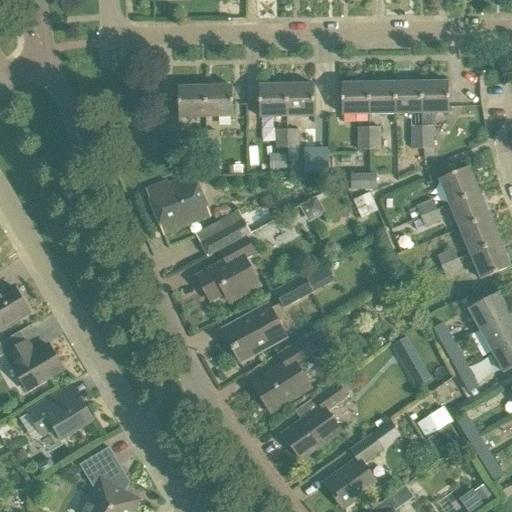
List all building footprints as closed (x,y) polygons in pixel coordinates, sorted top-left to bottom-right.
[(395,114),(421,114),(422,114),(421,83),(395,84),(395,114)] [(423,149),(434,148),(433,127),(431,127),(431,114),(449,113),(448,83),(421,83),(422,114),(421,114),(421,127),(422,126),(423,149)] [(342,115),(369,115),(368,84),(341,85),(342,115)] [(369,115),(395,114),(395,84),(368,84),(369,115)] [(286,86),(287,118),(314,117),(313,85),(286,86)] [(205,87),(206,118),(233,117),(232,86),(205,87)] [(260,118),(287,118),(286,86),(259,86),(260,118)] [(179,119),(206,118),(205,87),(178,88),(179,119)] [(411,149),(412,149),(423,149),(422,126),(421,127),(410,127),(411,149)] [(358,151),(370,150),(369,127),(357,128),(358,151)] [(369,127),(370,150),(381,150),(380,127),(369,127)] [(288,148),(287,130),(276,130),(276,148),(288,148)] [(287,130),(288,148),(298,148),(298,130),(287,130)] [(195,155),(217,155),(217,131),(195,131),(195,155)] [(286,155),(273,155),(273,169),(286,169),(286,155)] [(449,205),(478,192),(468,167),(438,180),(449,205)] [(210,214),(194,174),(169,184),(168,182),(146,190),(163,233),(210,214)] [(387,187),(387,175),(350,174),(350,190),(376,190),(376,187),(387,187)] [(459,229),(489,217),(478,192),(449,205),(459,229)] [(316,197),(300,206),(309,223),(325,214),(316,197)] [(420,217),(437,210),(432,199),(416,206),(420,217)] [(437,210),(420,217),(424,227),(441,221),(437,210)] [(470,254),(499,242),(489,217),(459,229),(470,254)] [(220,251),(247,236),(250,234),(242,219),(200,243),(208,257),(220,251)] [(247,236),(220,251),(226,261),(198,277),(211,301),(226,292),(231,301),(259,285),(245,260),(257,253),(247,236)] [(499,242),(470,254),(480,279),(510,266),(499,242)] [(441,266),(457,259),(453,249),(437,256),(441,266)] [(457,259),(441,266),(445,276),(462,270),(457,259)] [(283,308),(313,293),(304,275),(274,290),(283,308)] [(0,295),(0,329),(29,312),(14,287),(0,296),(0,295)] [(480,331),(508,314),(496,294),(468,310),(480,331)] [(241,361),(286,336),(268,305),(223,330),(241,361)] [(445,351),(456,345),(444,323),(442,324),(434,310),(422,317),(429,330),(433,328),(445,351)] [(492,353),(511,340),(511,321),(508,314),(480,331),(492,353)] [(406,335),(393,344),(420,387),(434,379),(406,335)] [(272,412),(311,387),(298,367),(316,356),(304,337),(278,353),(285,363),(253,383),(272,412)] [(511,340),(492,353),(504,374),(511,369),(511,340)] [(34,354),(26,342),(4,355),(11,368),(12,367),(27,391),(63,370),(48,345),(34,354)] [(457,372),(467,366),(456,345),(445,351),(457,372)] [(467,366),(457,372),(468,393),(479,387),(467,366)] [(301,459),(340,430),(328,413),(349,398),(337,381),(313,398),(320,408),(284,434),(301,459)] [(59,410),(51,396),(26,411),(42,438),(55,430),(61,440),(93,421),(79,398),(59,410)] [(431,437),(430,434),(450,422),(444,412),(418,427),(426,439),(427,439),(438,457),(462,444),(451,425),(431,437)] [(470,443),(480,437),(466,414),(456,420),(470,443)] [(343,509),(377,485),(363,464),(383,449),(372,433),(350,449),(358,459),(324,483),(343,509)] [(483,464),(492,457),(480,437),(470,443),(483,464)] [(132,511),(140,500),(119,488),(126,476),(109,447),(79,465),(93,488),(79,511),(132,511)] [(492,457),(483,464),(494,482),(504,476),(492,457)] [(485,483),(473,491),(484,507),(496,499),(485,483)] [(394,511),(413,497),(405,486),(370,511),(394,511)] [(511,486),(511,488),(510,486),(495,496),(500,503),(506,499),(511,508),(511,486)]
